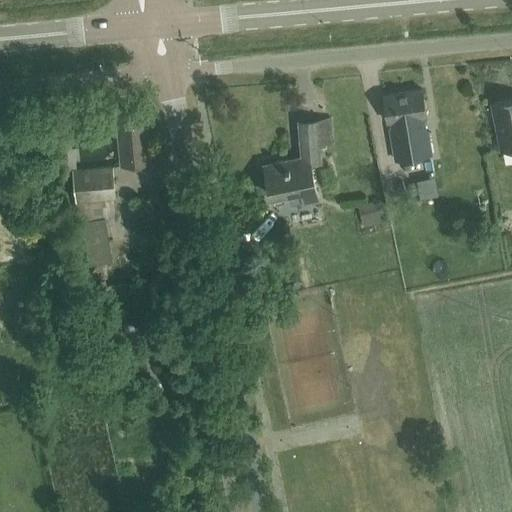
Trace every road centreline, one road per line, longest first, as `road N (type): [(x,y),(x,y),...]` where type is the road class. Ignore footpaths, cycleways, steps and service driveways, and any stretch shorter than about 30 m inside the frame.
road 1 (unclassified): [(261,511),(166,74)]
road 2 (unclassified): [(166,74),(511,43)]
road 3 (secondary): [(152,27),(455,0)]
road 4 (unclassified): [(0,86),(166,74)]
road 5 (secondary): [(0,41),(152,27)]
